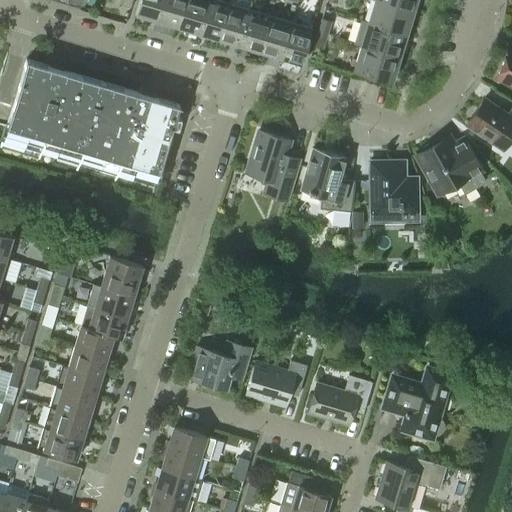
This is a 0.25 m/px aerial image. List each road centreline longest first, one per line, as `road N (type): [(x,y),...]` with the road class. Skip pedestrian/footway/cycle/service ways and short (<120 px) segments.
road 1 (residential): [(236,77),(397,127),(432,114),(458,87),(489,0)]
road 2 (residential): [(236,77),(144,386)]
road 3 (residential): [(345,511),(358,469),(355,448),(144,386)]
road 4 (residential): [(7,11),(236,77)]
road 5 (residential): [(144,386),(104,511)]
